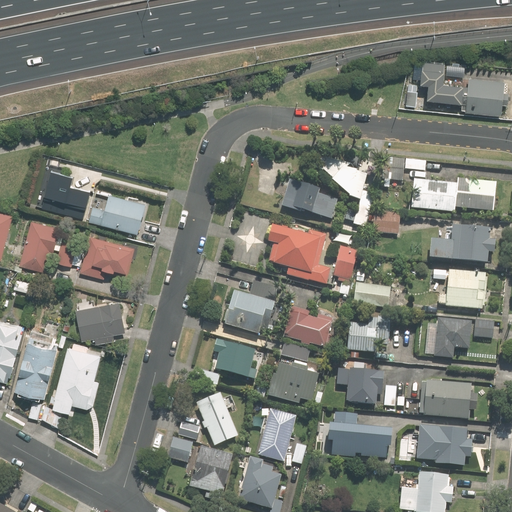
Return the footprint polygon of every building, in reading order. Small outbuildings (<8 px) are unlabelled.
[(467,77),(466,92),(458,92),(459,84),(440,82),(442,63),(421,61),(419,81),(425,82),(424,97),(451,100),(460,101),(459,109),(464,109),(464,111),(500,114),(501,103),(506,104),(507,92),(502,91),(503,81),(467,77)] [(416,91),(405,91),(404,106),(415,107),(416,91)] [(44,149),(40,163),(55,168),(59,153),(44,149)] [(365,227),(372,201),(362,199),(367,177),(358,174),(358,173),(355,172),(351,165),(318,156),(314,161),(333,180),(332,181),(350,198),(350,199),(359,202),(353,224),(354,225),(352,232),(361,234),(363,227),(365,227)] [(402,181),(404,159),(385,158),(380,179),(402,181)] [(405,159),(404,170),(424,172),(425,161),(405,159)] [(75,175),(52,169),(45,196),(89,207),(92,191),(72,186),(75,175)] [(414,180),(411,208),(454,212),(455,208),(493,211),(496,183),(458,180),(457,184),(414,180)] [(314,182),(313,187),(289,181),(282,207),(300,212),(301,210),(332,219),(337,201),(325,198),(328,186),(314,182)] [(93,206),(89,221),(137,234),(145,204),(109,194),(105,209),(93,206)] [(375,211),(373,232),(398,234),(400,213),(375,211)] [(0,259),(11,216),(0,212),(0,259)] [(71,264),(75,248),(76,244),(62,240),(64,231),(59,230),(59,228),(31,221),(19,265),(44,272),(49,252),(52,253),(53,250),(59,251),(56,262),(71,266),(71,264)] [(494,253),(495,242),(489,241),(490,230),(453,227),(452,242),(432,240),(430,259),(487,264),(488,253),(494,253)] [(275,248),(270,266),(287,270),(286,276),(325,286),(329,271),(312,267),(318,240),(269,228),(265,245),(275,248)] [(125,278),(133,248),(89,237),(85,251),(75,248),(71,264),(81,267),(80,272),(103,279),(105,273),(125,278)] [(347,293),(358,252),(341,247),(334,276),(338,277),(335,290),(347,293)] [(446,270),(434,270),(433,279),(445,280),(446,270)] [(484,311),(487,279),(485,278),(486,275),(449,271),(447,296),(439,295),(438,304),(446,305),(446,307),(484,311)] [(365,274),(357,272),(356,281),(363,282),(365,274)] [(273,303),(276,289),(253,283),(249,297),(233,293),(224,325),(266,336),(274,304),(273,303)] [(391,288),(356,283),(353,304),(388,309),(391,288)] [(114,341),(113,335),(124,333),(119,303),(75,311),(81,341),(94,338),(95,345),(114,341)] [(318,319),(308,317),(309,312),(292,308),(284,337),(301,342),(301,344),(309,346),(309,344),(330,350),(334,337),(329,336),(333,319),(319,316),(318,319)] [(347,351),(378,354),(379,344),(388,345),(391,318),(378,317),(378,320),(368,319),(368,326),(350,324),(347,351)] [(469,350),(472,322),(438,319),(437,325),(427,324),(424,354),(434,355),(434,357),(453,359),(454,348),(469,350)] [(22,333),(24,326),(0,320),(0,381),(9,383),(11,376),(12,377),(23,334),(22,333)] [(494,322),(475,320),(474,338),(493,340),(494,322)] [(56,343),(29,337),(28,342),(27,342),(14,391),(44,398),(56,350),(54,349),(56,343)] [(255,352),(222,343),(220,348),(215,347),(211,363),(216,364),(215,370),(248,378),(248,377),(253,379),(255,371),(250,370),(255,352)] [(92,348),(73,344),(72,348),(67,347),(54,396),(52,395),(50,403),(53,403),(52,409),(45,407),(42,419),(62,430),(66,413),(69,414),(72,405),(86,409),(93,404),(99,382),(94,381),(101,356),(91,353),(92,348)] [(307,372),(308,368),(292,364),(291,368),(279,365),(276,376),(273,375),(268,394),(272,394),(271,397),(299,404),(300,399),(311,402),(318,375),(307,372)] [(350,371),(338,370),(336,386),(348,387),(347,401),(377,404),(377,395),(381,395),(383,373),(350,370),(350,371)] [(472,386),(428,381),(428,383),(423,382),(420,413),(425,414),(425,416),(469,420),(470,410),(476,411),(478,395),(471,394),(472,386)] [(386,387),(384,406),(394,407),(396,387),(386,387)] [(321,402),(323,394),(317,392),(315,400),(321,402)] [(238,436),(221,395),(197,405),(204,422),(202,424),(204,429),(207,428),(214,446),(238,436)] [(29,415),(39,418),(43,404),(33,401),(29,415)] [(284,463),(296,417),(270,410),(258,456),(284,463)] [(387,459),(388,429),(353,427),(354,415),(332,414),(329,456),(387,459)] [(198,428),(182,424),(178,436),(195,440),(198,428)] [(468,432),(431,428),(431,429),(423,429),(422,438),(430,439),(429,451),(436,451),(435,464),(464,467),(465,458),(471,458),(473,441),(467,440),(468,432)] [(193,443),(173,438),(168,458),(188,463),(193,443)] [(296,444),(291,463),(302,465),(307,447),(296,444)] [(222,496),(233,457),(201,448),(191,488),(206,492),(204,499),(218,503),(220,496),(222,496)] [(249,458),(238,501),(271,510),(270,511),(280,511),(283,502),(275,500),(281,476),(271,474),(272,469),(262,466),(263,462),(249,458)] [(452,504),(453,489),(449,488),(450,478),(420,475),(418,491),(402,489),(400,511),(414,511),(445,511),(446,503),(452,504)]
